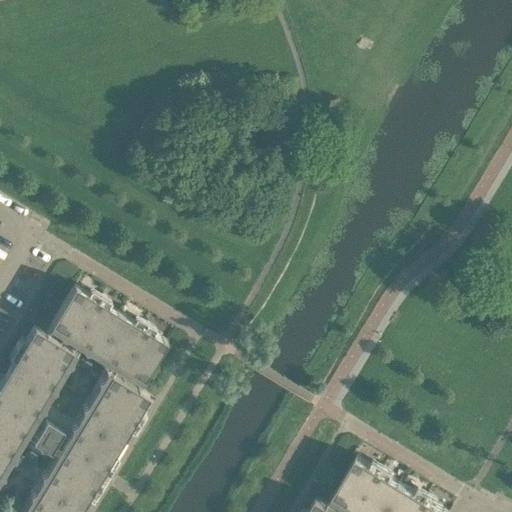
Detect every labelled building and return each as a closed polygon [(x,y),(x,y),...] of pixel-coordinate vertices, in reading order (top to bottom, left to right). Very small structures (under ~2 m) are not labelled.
[(167,338),(74,282),(52,320),(144,376),(167,338)] [(0,380),(0,465),(72,346),(34,323),(0,380)] [(25,511),(76,511),(149,393),(111,370),(25,511)] [(50,447),(63,425),(46,414),(32,436),(38,439),(40,444),(45,444),(50,447)] [(335,491),(369,511),(447,511),(450,509),(357,453),(335,491)] [(346,511),(317,494),(306,511),(346,511)]
